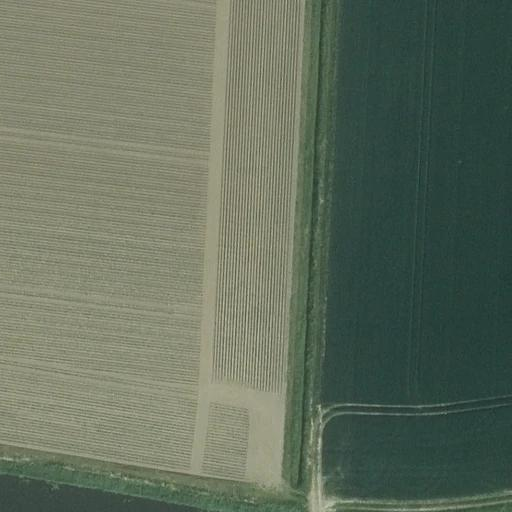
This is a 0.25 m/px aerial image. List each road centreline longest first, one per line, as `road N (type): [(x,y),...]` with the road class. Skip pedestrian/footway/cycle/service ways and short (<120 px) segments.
road 1 (track): [(0,451),(363,510),(511,504)]
road 2 (track): [(336,0),(316,511)]
